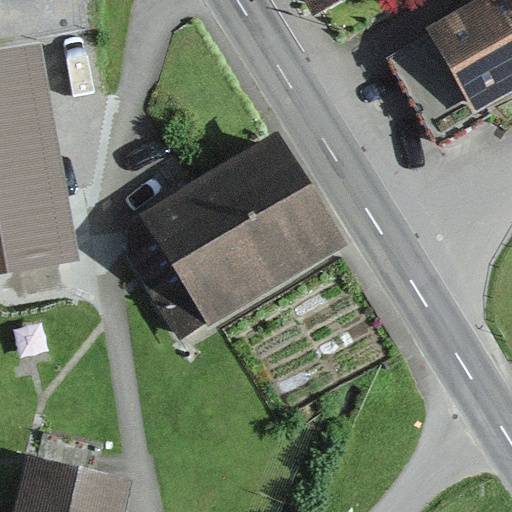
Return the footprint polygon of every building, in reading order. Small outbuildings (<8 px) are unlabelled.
[(330,0),(345,26),(392,0),(330,0)] [(511,2),(395,66),(444,157),(511,120),(511,2)] [(0,295),(98,281),(72,103),(0,113),(0,295)] [(263,166),(123,251),(182,349),(322,265),(263,166)] [(127,511),(131,498),(29,472),(18,511),(127,511)]
